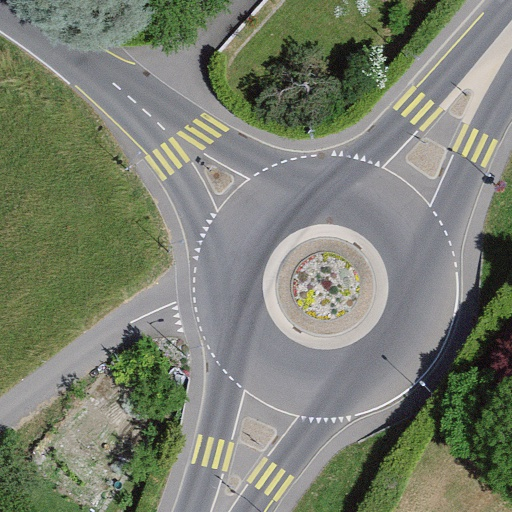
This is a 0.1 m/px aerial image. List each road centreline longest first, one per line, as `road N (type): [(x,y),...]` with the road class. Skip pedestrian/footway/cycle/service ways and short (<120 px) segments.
road 1 (tertiary): [(0,7),(60,43),(185,145),(255,230)]
road 2 (secondary): [(286,381),(341,389),(368,380),(409,342),(419,316),(415,261),(381,217)]
road 3 (residential): [(230,293),(129,322),(0,422)]
road 4 (secondary): [(510,35),(381,217)]
road 5 (secondary): [(286,381),(264,408),(220,511)]
road 6 (secondary): [(381,217),(356,204),(302,202),(255,230)]
